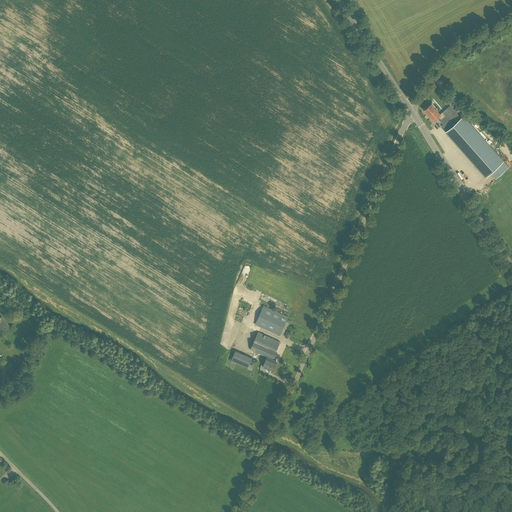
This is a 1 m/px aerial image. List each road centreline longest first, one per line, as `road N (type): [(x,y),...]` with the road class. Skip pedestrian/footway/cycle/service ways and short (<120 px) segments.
road 1 (tertiary): [(240,511),(412,112)]
road 2 (secondary): [(511,272),(412,112)]
road 3 (secondary): [(412,112),(340,0)]
